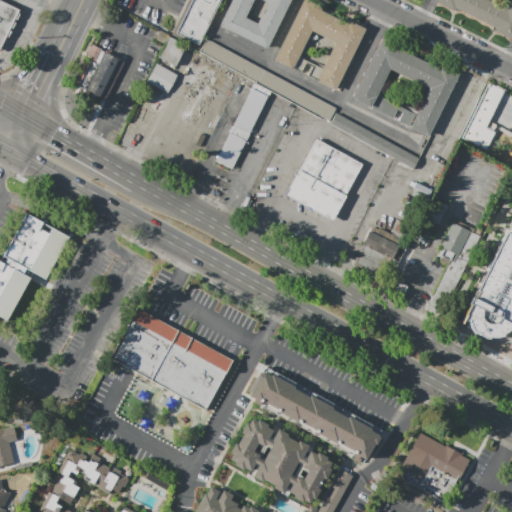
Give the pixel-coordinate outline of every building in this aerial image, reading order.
[(205,0),(192,0),(185,14),(208,25),(218,6),(205,0)] [(231,0),(290,0),(267,49),(219,25),(231,0)] [(275,60),(303,0),(322,8),(320,11),(347,24),(348,20),(365,29),(335,90),(317,81),(336,43),(312,31),(294,69),(275,60)] [(436,0),(489,0),(494,2),(494,0),(511,0),(511,39),(495,31),(492,29),(493,27),(458,10),(457,12),(455,11),(453,10),(452,11),(435,3),(436,0)] [(0,1),(0,45),(17,10),(0,1)] [(185,14),(176,33),(199,45),(208,25),(185,14)] [(159,58),(176,66),(186,46),(169,38),(159,58)] [(380,41),(457,78),(429,137),(410,128),(428,89),(388,70),(370,108),(352,99),(380,41)] [(203,42),(198,54),(308,105),(313,93),(203,42)] [(95,50),(120,61),(102,99),(77,87),(95,50)] [(167,93),(177,75),(157,64),(147,83),(167,93)] [(488,83),(503,91),(486,128),(493,131),(485,148),(462,137),(488,83)] [(212,162),(248,89),(266,97),(230,171),(212,162)] [(285,195),(316,139),(362,164),(333,220),(285,195)] [(427,247),(447,206),(434,199),(413,240),(427,247)] [(29,270),(26,275),(31,277),(7,322),(0,318),(0,260),(26,212),(70,235),(46,280),(29,270)] [(435,258),(437,253),(453,219),(475,229),(473,233),(469,231),(454,262),(451,261),(449,265),(435,258)] [(463,323),(511,225),(511,322),(502,343),(463,323)] [(372,226),(401,240),(383,276),(354,262),(372,226)] [(425,310),(440,318),(479,236),(473,233),(469,231),(454,262),(451,261),(449,265),(445,271),(425,310)] [(390,295),(403,301),(410,288),(397,282),(390,295)] [(205,410),(109,359),(137,308),(232,359),(205,410)] [(261,371),(270,376),(271,374),(295,387),(294,389),(308,397),(309,395),(333,408),(332,410),(348,418),(349,416),(373,430),(372,432),(379,435),(366,461),(362,459),(361,462),(252,403),(254,400),(247,397),(261,371)] [(258,420),(267,425),(266,427),(271,430),(272,427),(288,436),(287,437),(298,443),(299,442),(313,449),(311,451),(317,454),(318,452),(327,457),(326,460),(331,463),(328,469),(330,470),(314,500),(312,498),(309,504),(287,493),(291,486),(287,483),(283,490),(253,475),(258,466),(253,464),(249,472),(233,464),(234,463),(228,459),(231,454),(229,453),(235,442),(238,444),(243,435),(240,433),(245,422),(248,424),(251,419),(256,423),(258,420)] [(0,430),(15,427),(18,441),(10,443),(15,464),(0,467),(0,430)] [(419,432),(472,461),(460,482),(431,466),(423,480),(399,468),(419,432)] [(37,511),(56,481),(53,479),(57,472),(70,450),(78,455),(79,452),(90,459),(93,454),(101,459),(99,462),(112,470),(113,467),(122,472),(120,474),(129,480),(123,489),(121,487),(118,493),(113,490),(110,496),(82,479),(83,478),(81,476),(82,474),(78,472),(76,475),(70,472),(66,477),(75,483),(74,485),(79,487),(69,505),(58,498),(55,503),(61,507),(60,510),(63,511),(65,509),(70,511),(37,511)] [(331,511),(347,473),(337,469),(319,511),(331,511)] [(0,511),(0,477),(4,492),(10,495),(3,509),(7,511),(6,511),(0,511)] [(193,511),(204,493),(206,494),(211,486),(219,491),(214,499),(218,501),(224,490),(233,495),(230,500),(236,504),(235,506),(241,510),(244,504),(257,511),(193,511)]
